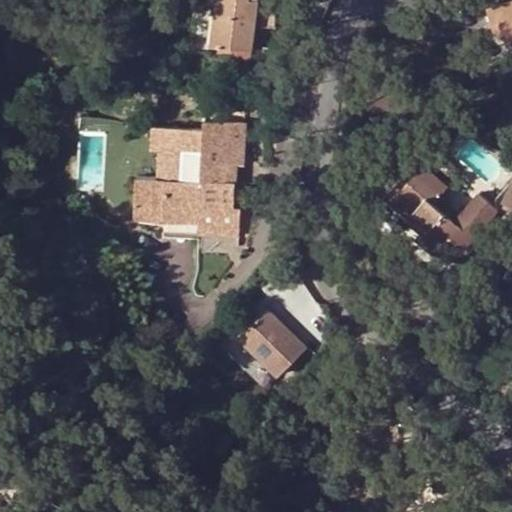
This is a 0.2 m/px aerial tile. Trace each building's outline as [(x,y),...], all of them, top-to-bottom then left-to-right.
[(215,0),(211,44),(251,47),(253,26),(274,28),(276,11),(262,0),(215,0)] [(500,25),(502,32),(511,28),(511,0),(487,6),(492,27),(500,25)] [(492,27),(494,35),(502,32),(500,25),(492,27)] [(511,28),(502,32),(506,44),(511,42),(511,28)] [(224,163),(237,164),(241,165),(245,124),(204,121),(203,130),(152,127),(151,149),(160,149),(157,178),(137,177),(134,217),(198,222),(198,230),(237,234),(239,209),(235,209),(236,183),(222,182),(224,163)] [(437,169),(447,180),(458,169),(447,158),(437,169)] [(236,183),(237,164),(224,163),(222,182),(236,183)] [(422,164),(407,181),(412,185),(427,169),(422,164)] [(412,185),(407,181),(393,197),(415,218),(445,246),(451,241),(461,249),(495,213),(477,194),(460,211),(451,220),(431,202),(439,193),(445,186),(427,169),(412,185)] [(460,211),(439,193),(431,202),(451,220),(460,211)] [(445,246),(415,218),(409,223),(418,232),(413,238),(434,257),(445,246)] [(307,347),(267,306),(238,336),(279,376),(307,347)] [(279,376),(238,336),(224,350),(265,390),(279,376)]
